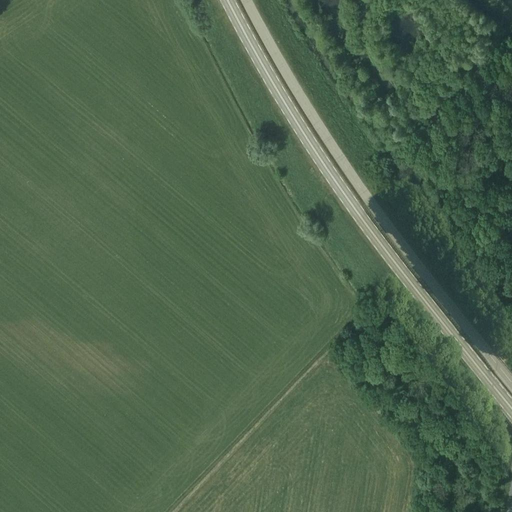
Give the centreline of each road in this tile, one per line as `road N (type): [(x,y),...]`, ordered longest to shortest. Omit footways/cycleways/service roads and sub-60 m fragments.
road 1 (secondary): [(511,409),(328,170),(227,0)]
road 2 (unclassified): [(511,383),(371,205),(245,0)]
